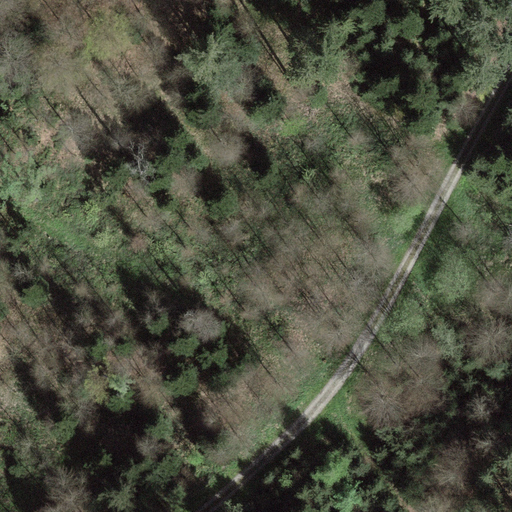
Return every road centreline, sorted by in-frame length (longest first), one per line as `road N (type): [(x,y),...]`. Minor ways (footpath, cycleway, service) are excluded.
road 1 (track): [(213,511),(365,356),(511,84)]
road 2 (track): [(328,401),(440,511)]
